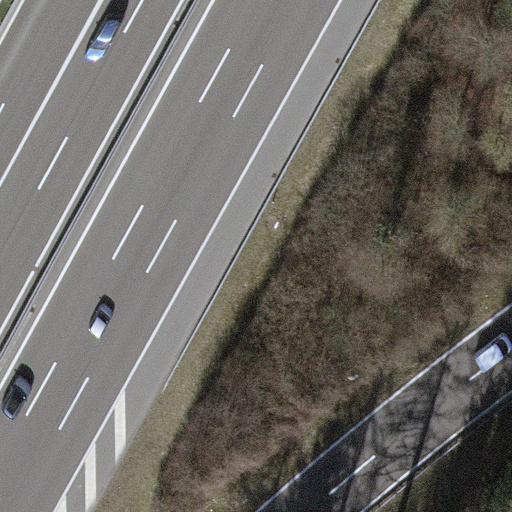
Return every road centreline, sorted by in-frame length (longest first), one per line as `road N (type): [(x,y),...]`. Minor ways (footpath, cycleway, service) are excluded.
road 1 (motorway): [(0,503),(279,0)]
road 2 (motorway): [(312,511),(511,350)]
road 3 (motorway): [(123,0),(0,224)]
